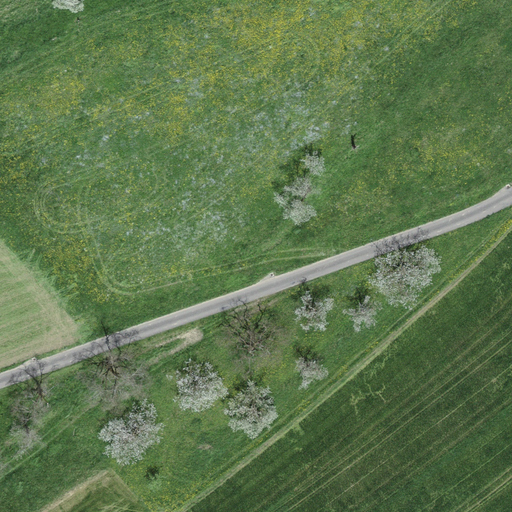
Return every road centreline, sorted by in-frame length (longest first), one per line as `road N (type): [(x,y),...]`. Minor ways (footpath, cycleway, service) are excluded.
road 1 (unclassified): [(511,194),(0,380)]
road 2 (track): [(261,290),(0,467)]
road 3 (track): [(163,511),(78,412)]
